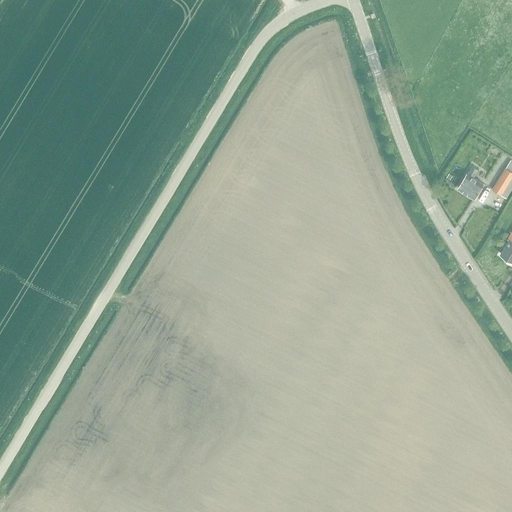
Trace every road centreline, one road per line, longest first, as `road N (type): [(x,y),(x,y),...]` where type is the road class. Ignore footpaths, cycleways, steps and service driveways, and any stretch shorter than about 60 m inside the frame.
road 1 (tertiary): [(0,472),(244,64),(292,0)]
road 2 (residential): [(511,332),(412,172),(349,0)]
